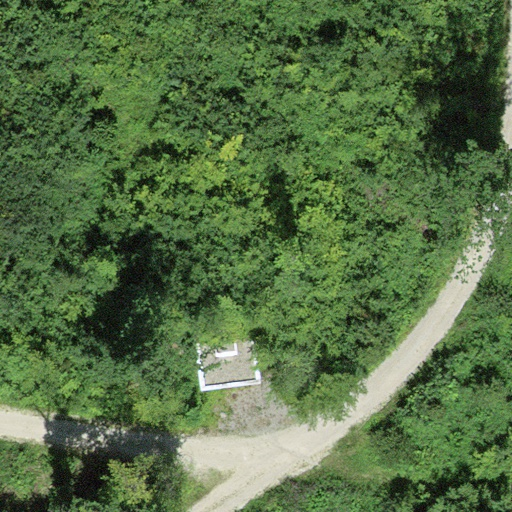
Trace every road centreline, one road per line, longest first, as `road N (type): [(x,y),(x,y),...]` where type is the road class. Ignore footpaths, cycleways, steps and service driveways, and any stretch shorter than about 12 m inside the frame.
road 1 (track): [(201,511),(274,466),(442,323),(511,145)]
road 2 (track): [(0,424),(243,452),(274,466)]
